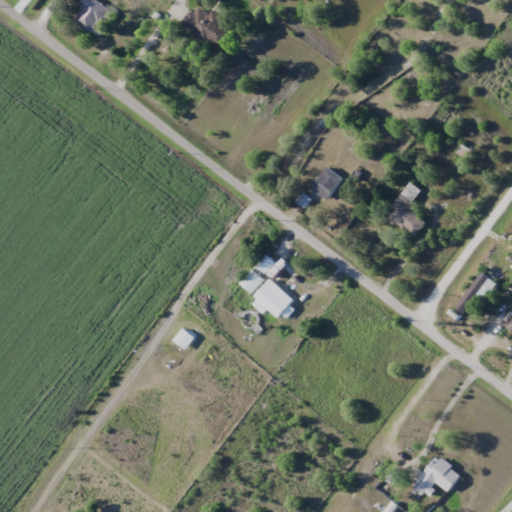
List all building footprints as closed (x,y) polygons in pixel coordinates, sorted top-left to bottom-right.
[(115,13),(97,0),(82,0),(70,18),(98,38),(115,13)] [(220,24),(221,22),(198,4),(181,25),(218,53),(233,34),(220,24)] [(343,178),(327,167),(311,190),(327,201),(343,178)] [(419,234),(426,221),(410,212),(422,190),(408,182),(389,217),(419,234)] [(252,293),(264,279),(254,269),(241,283),(252,293)] [(493,281),(485,273),(454,305),(461,312),(493,281)] [(294,301),(272,279),(255,296),(278,318),(294,301)] [(462,474),(435,455),(414,486),(429,497),(438,484),(450,492),(462,474)]
